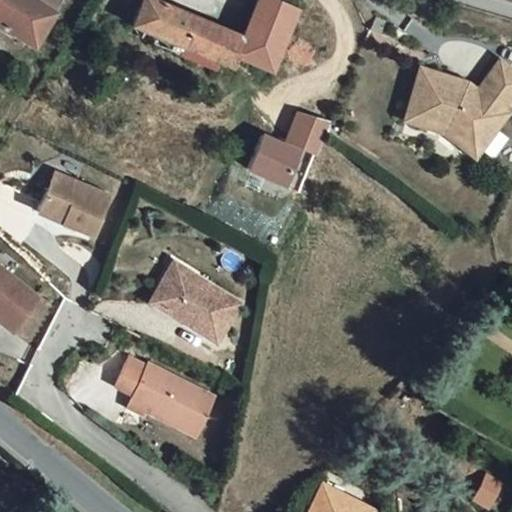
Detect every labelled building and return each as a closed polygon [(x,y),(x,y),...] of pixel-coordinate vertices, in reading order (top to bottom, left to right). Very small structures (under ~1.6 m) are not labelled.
[(31,0),(0,0),(0,26),(32,47),(53,14),(31,0)] [(60,0),(31,0),(53,14),(62,1),(60,0)] [(153,0),(143,0),(131,25),(180,46),(176,55),(195,63),(200,54),(202,56),(216,27),(153,0)] [(271,0),(259,0),(242,38),(234,57),(268,71),(297,11),(271,0)] [(234,57),(242,38),(216,27),(202,56),(218,64),(228,68),(234,57)] [(218,64),(202,56),(200,54),(195,63),(214,72),(218,64)] [(421,68),(409,113),(445,123),(479,148),(506,112),(503,111),(511,98),(511,68),(499,59),(475,89),(465,82),(421,68)] [(328,122),(296,113),(284,142),(313,154),(328,122)] [(474,155),(479,148),(445,123),(409,113),(406,121),(441,131),(474,155)] [(298,152),(261,137),(247,171),(284,186),(298,152)] [(54,174),(38,213),(40,214),(59,222),(93,236),(109,197),(54,174)] [(40,214),(36,223),(55,231),(59,222),(40,214)] [(170,261),(165,269),(189,283),(194,274),(170,261)] [(165,269),(147,301),(213,338),(236,299),(194,274),(189,283),(165,269)] [(0,270),(0,325),(11,335),(38,302),(0,270)] [(128,358),(125,364),(143,373),(146,367),(128,358)] [(114,386),(132,395),(143,373),(125,364),(114,386)] [(132,395),(126,407),(141,415),(143,410),(194,436),(213,398),(147,365),(146,367),(143,373),(132,395)] [(497,479),(480,471),(467,495),(484,504),(497,479)] [(368,511),(370,508),(320,483),(305,511),(368,511)]
